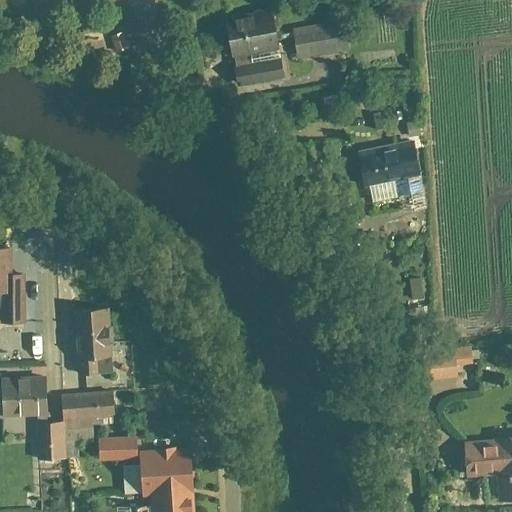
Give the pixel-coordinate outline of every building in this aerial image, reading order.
[(235,57),(281,48),(274,10),(228,20),(235,57)] [(301,60),(354,49),(347,17),(295,28),(301,60)] [(115,51),(131,48),(128,32),(112,35),(115,51)] [(287,76),(284,58),(251,64),(255,82),(287,76)] [(399,175),(417,172),(410,139),(360,149),(366,182),(399,175)] [(424,204),(417,172),(399,175),(405,208),(424,204)] [(421,214),(408,217),(412,238),(425,235),(421,214)] [(15,272),(14,244),(0,244),(0,286),(3,287),(16,286),(15,272)] [(27,271),(15,272),(16,286),(3,287),(4,320),(29,319),(27,271)] [(113,353),(111,305),(79,306),(81,355),(101,354),(113,353)] [(422,351),(426,379),(457,374),(452,346),(422,351)] [(101,354),(81,355),(82,372),(102,372),(101,354)] [(6,414),(51,413),(50,373),(5,375),(6,414)] [(116,415),(115,390),(66,391),(68,417),(116,415)] [(67,455),(66,421),(38,422),(39,456),(67,455)] [(502,499),(511,498),(511,433),(468,437),(471,473),(500,471),(502,499)] [(103,460),(145,459),(144,447),(144,434),(102,436),(103,460)] [(200,511),(197,445),(144,447),(145,459),(146,495),(155,495),(155,511),(200,511)]
